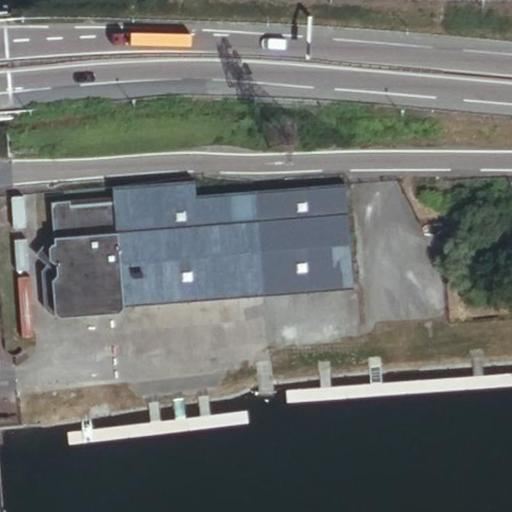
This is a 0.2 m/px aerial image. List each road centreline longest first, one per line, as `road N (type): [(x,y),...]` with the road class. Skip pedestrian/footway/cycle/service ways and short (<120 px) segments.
road 1 (motorway): [(0,81),(213,67),(511,91)]
road 2 (trunk): [(511,66),(175,40),(0,41)]
road 3 (motorway): [(0,174),(193,161),(511,161)]
